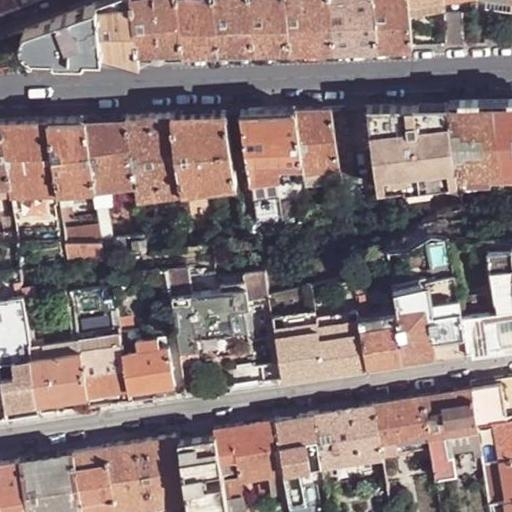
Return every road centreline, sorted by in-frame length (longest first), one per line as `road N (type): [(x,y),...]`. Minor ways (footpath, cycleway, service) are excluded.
road 1 (residential): [(0,439),(511,361)]
road 2 (tertiary): [(0,86),(511,71)]
